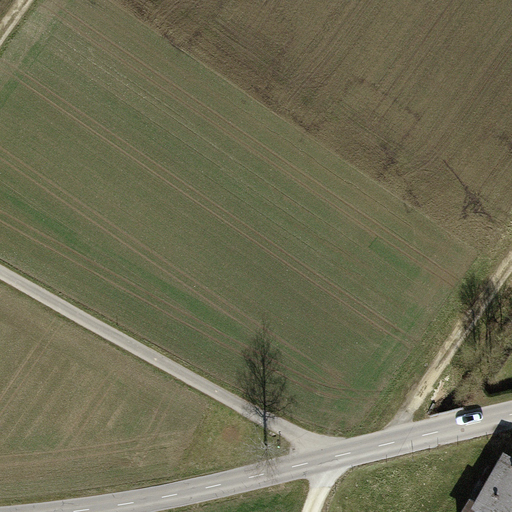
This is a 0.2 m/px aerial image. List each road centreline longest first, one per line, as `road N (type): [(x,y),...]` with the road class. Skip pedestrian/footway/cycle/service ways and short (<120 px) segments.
road 1 (tertiary): [(69,511),(511,416)]
road 2 (track): [(395,443),(511,269)]
